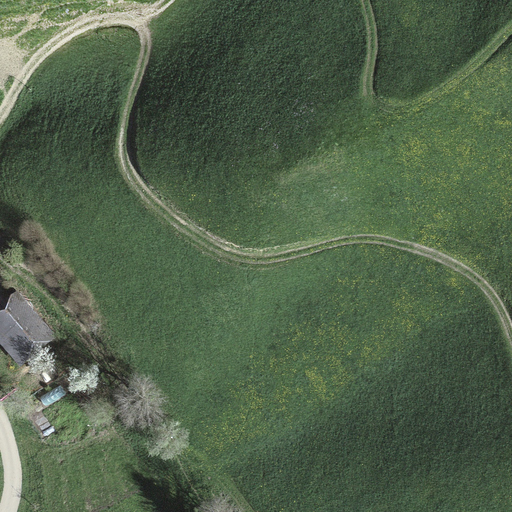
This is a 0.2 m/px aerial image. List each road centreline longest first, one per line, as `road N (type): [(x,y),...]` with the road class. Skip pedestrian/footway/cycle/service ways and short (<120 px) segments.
road 1 (track): [(149,19),(121,155),(127,173),(164,212),(238,257),(366,240),(415,250),(475,280),(496,302),(511,340)]
road 2 (track): [(243,511),(214,473),(154,427),(55,301),(0,251)]
road 3 (track): [(367,0),(368,87),(375,101),(397,112),(463,75),(511,28)]
road 4 (track): [(0,116),(48,48),(97,21),(149,19),(172,0)]
